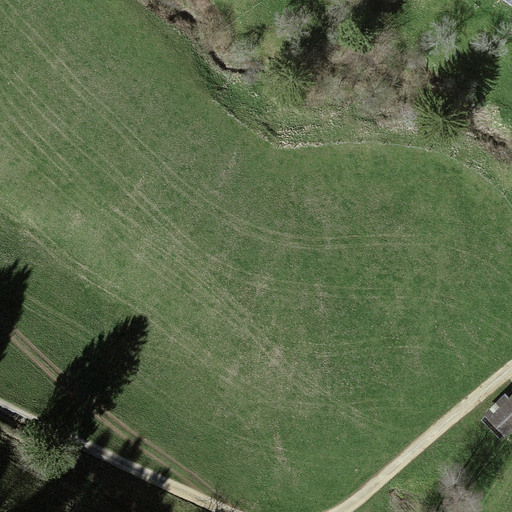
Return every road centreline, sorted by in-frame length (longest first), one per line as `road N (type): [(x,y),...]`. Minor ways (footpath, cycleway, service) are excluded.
road 1 (unclassified): [(0,407),(218,511)]
road 2 (unclassified): [(336,511),(511,370)]
